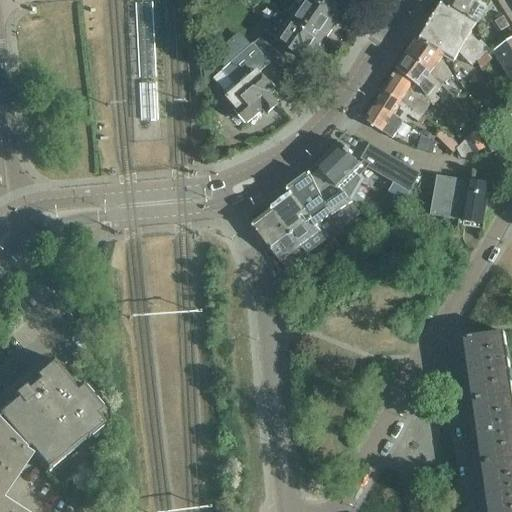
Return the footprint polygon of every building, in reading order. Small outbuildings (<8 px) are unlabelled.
[(298,5),(288,19),(323,42),(325,39),(327,41),(333,31),(331,30),(336,21),(305,0),(298,0),(296,4),(298,5)] [(305,0),(336,21),(338,18),(341,20),(347,11),(345,9),(350,0),(305,0)] [(442,0),(441,3),(444,5),(478,25),(487,11),(476,4),(468,0),(442,0)] [(468,0),(476,4),(478,0),(485,0),(496,17),(504,11),(496,0),(468,0)] [(492,60),(488,53),(489,52),(481,44),(479,46),(470,38),(478,26),(478,25),(444,5),(432,24),(466,45),(480,60),(478,62),(482,70),(492,60)] [(502,33),(510,27),(503,16),(495,22),(502,33)] [(321,45),(323,42),(288,19),(274,40),(308,63),(314,54),(317,55),(323,46),(321,45)] [(466,59),(464,61),(472,68),(477,63),(480,70),(481,71),(482,70),(478,62),(480,60),(466,45),(432,24),(421,43),(433,50),(432,52),(443,60),(453,65),(460,54),(466,59)] [(490,30),(484,34),(489,43),(496,39),(490,30)] [(234,46),(241,54),(252,45),(244,37),(234,46)] [(236,111),(248,124),(264,110),(267,114),(279,105),(269,93),(272,90),(259,74),(280,55),(272,46),(261,38),(223,72),(238,89),(227,98),(237,110),(236,111)] [(433,50),(421,43),(418,42),(409,56),(433,71),(444,86),(453,79),(446,69),(441,63),(443,60),(432,52),(433,50)] [(511,78),(511,42),(496,54),(511,78)] [(433,107),(440,102),(436,100),(444,86),(433,71),(409,56),(397,74),(422,90),(430,103),(433,107)] [(422,90),(397,74),(385,93),(421,117),(430,103),(422,90)] [(421,117),(385,93),(376,106),(400,122),(403,125),(409,116),(418,122),(421,117)] [(400,122),(376,106),(365,122),(393,140),(395,137),(392,135),(400,122)] [(490,128),(502,121),(510,116),(504,106),(484,118),(490,127),(490,128)] [(480,133),(492,154),(502,148),(490,128),(490,127),(480,133)] [(454,153),(457,150),(460,148),(446,134),(440,140),(454,153)] [(477,135),(466,141),(475,156),(485,150),(477,135)] [(419,150),(426,152),(429,141),(422,139),(419,150)] [(475,156),(466,141),(460,148),(457,150),(462,159),(468,160),(475,156)] [(341,144),(318,167),(321,170),(320,171),(343,194),(345,193),(351,201),(351,199),(362,180),(359,177),(360,177),(356,173),(363,166),(351,155),(353,154),(349,149),(347,151),(341,144)] [(378,150),(377,151),(368,166),(407,189),(417,174),(378,150)] [(292,196),(317,228),(332,216),(333,217),(353,204),(351,201),(345,193),(343,194),(320,171),(313,178),(311,175),(289,191),(292,196)] [(463,222),(471,183),(438,177),(431,216),(463,222)] [(471,183),(463,222),(483,226),(491,186),(471,183)] [(274,212),(301,248),(302,247),(308,256),(327,242),(321,233),(317,228),(292,196),(272,211),(274,213),(274,212)] [(254,228),(277,259),(281,264),(301,248),(274,212),(274,213),(254,228)] [(326,268),(330,275),(341,267),(336,261),(326,268)] [(323,267),(304,278),(309,287),(329,276),(323,267)] [(91,323),(85,316),(75,324),(81,332),(91,323)] [(511,379),(506,334),(465,340),(474,403),(511,397),(511,379)] [(1,416),(0,416),(47,473),(67,456),(64,453),(82,438),(85,442),(106,425),(99,416),(104,412),(82,385),(76,389),(52,361),(32,377),(39,386),(30,393),(23,385),(13,394),(20,402),(2,417),(1,416)] [(511,397),(474,403),(477,418),(483,466),(511,462),(511,397)] [(0,489),(26,452),(0,424),(0,489)] [(511,511),(511,462),(483,466),(486,481),(490,511),(511,511)] [(97,511),(88,501),(81,507),(85,511),(97,511)]
